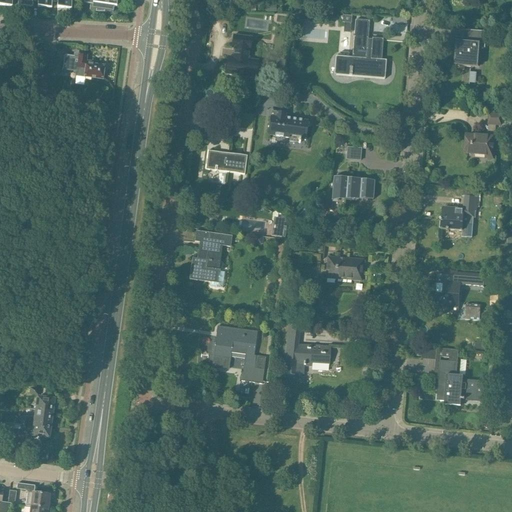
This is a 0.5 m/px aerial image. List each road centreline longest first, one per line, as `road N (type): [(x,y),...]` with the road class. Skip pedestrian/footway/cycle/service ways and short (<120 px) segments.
road 1 (residential): [(387,433),(142,403),(197,0)]
road 2 (primary): [(151,39),(86,482)]
road 3 (residential): [(387,433),(422,0)]
road 4 (residential): [(151,39),(0,30)]
road 5 (residential): [(511,447),(387,433)]
